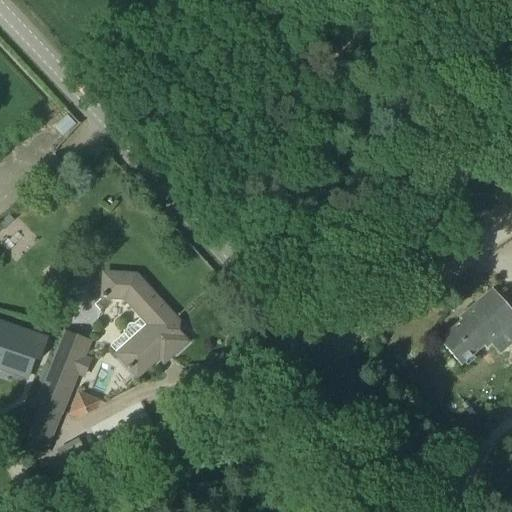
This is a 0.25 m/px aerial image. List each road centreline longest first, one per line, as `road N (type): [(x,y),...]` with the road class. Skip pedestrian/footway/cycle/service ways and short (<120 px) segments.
road 1 (unclassified): [(453,511),(0,2)]
road 2 (track): [(315,349),(39,511)]
road 3 (track): [(351,511),(286,372)]
